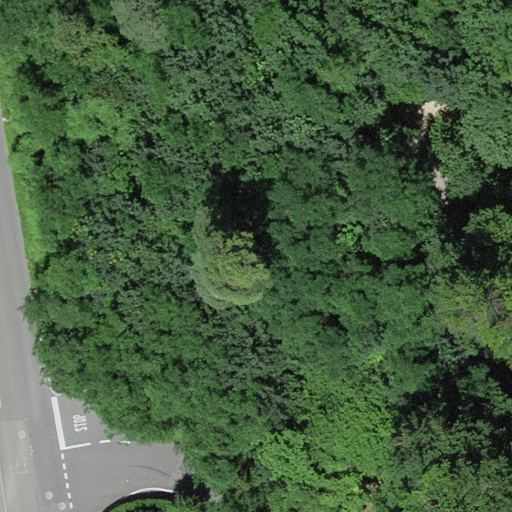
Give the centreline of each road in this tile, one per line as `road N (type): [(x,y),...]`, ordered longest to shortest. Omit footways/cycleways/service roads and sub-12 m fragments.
road 1 (track): [(390,81),(508,389)]
road 2 (track): [(326,0),(390,81),(511,157)]
road 3 (residential): [(29,449),(132,439),(181,455),(229,484),(247,511)]
road 4 (tertiary): [(0,283),(29,449)]
